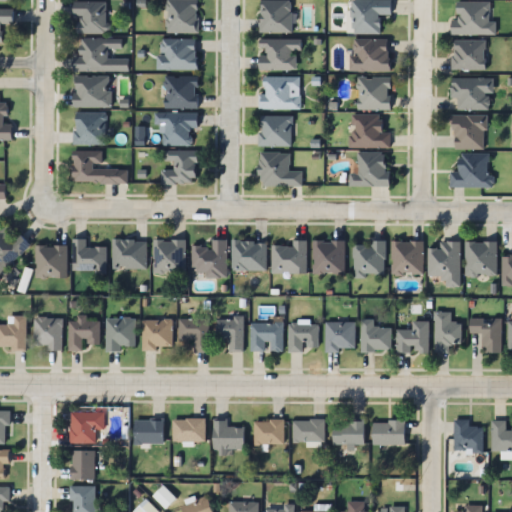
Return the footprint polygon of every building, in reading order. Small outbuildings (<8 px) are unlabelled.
[(166,0),(166,34),(197,34),(197,0),(166,0)] [(390,0),(351,0),(351,34),(379,34),(379,16),(390,16),(390,0)] [(291,1),(259,1),(259,34),(291,34),(291,1)] [(495,22),(488,22),(488,2),(455,1),(455,20),(450,20),(450,35),(495,35),(495,22)] [(107,2),(73,2),(73,34),(107,34),(107,2)] [(0,25),(11,25),(11,10),(0,9),(0,25)] [(128,72),(128,59),(107,59),(107,49),(120,49),(120,39),(78,39),(78,57),(72,57),(72,72),(128,72)] [(388,39),(352,39),(352,71),(388,71),(388,39)] [(195,40),(158,40),(158,71),(195,71),(195,40)] [(296,71),(296,52),(300,52),(300,40),(259,40),(258,70),(296,71)] [(484,71),(484,41),(451,41),(451,71),(484,71)] [(109,109),(110,77),(73,77),(72,108),(109,109)] [(197,109),(197,78),(164,78),(164,109),(197,109)] [(299,109),(299,78),(260,78),(260,109),(299,109)] [(389,78),(357,78),(357,111),(389,111),(389,78)] [(492,79),(450,79),(450,99),(457,99),(457,110),(491,111),(492,79)] [(5,104),(0,104),(0,142),(11,142),(11,125),(5,125),(5,104)] [(105,146),(105,113),(73,113),(73,146),(105,146)] [(193,131),(196,131),(196,115),(163,115),(163,146),(193,146),(193,131)] [(380,115),(350,115),(350,148),(389,148),(389,134),(380,134),(380,115)] [(485,149),(485,116),(451,116),(451,149),(485,149)] [(258,147),(290,147),(290,117),(258,117),(258,147)] [(195,151),(163,152),(163,162),(172,162),(173,171),(160,171),(161,185),(196,185),(195,151)] [(100,152),(72,152),(72,184),(127,184),(127,170),(100,170),(100,152)] [(386,188),(386,153),(358,153),(358,175),(349,175),(349,188),(386,188)] [(300,187),(300,173),(288,173),(288,154),(259,154),(259,187),(300,187)] [(449,172),(449,188),(489,188),(489,154),(457,154),(457,173),(449,172)] [(0,224),(0,269),(3,272),(29,244),(17,233),(16,235),(2,222),(0,224)] [(106,247),(86,247),(86,238),(72,238),(72,271),(106,271),(106,247)] [(112,240),(112,269),(146,269),(146,240),(112,240)] [(185,273),(185,240),(153,240),(153,273),(185,273)] [(211,247),(192,246),(192,275),(226,276),(226,240),(211,240),(211,247)] [(265,271),(265,241),(231,241),(231,271),(265,271)] [(270,274),(306,274),(306,241),(290,241),(290,245),(270,245),(270,274)] [(344,241),(312,241),(312,274),(344,274),(344,241)] [(369,245),(353,245),(353,278),(384,278),(384,242),(369,242),(369,245)] [(391,276),(422,276),(422,242),(391,242),(391,276)] [(496,243),(465,242),(465,276),(495,277),(496,243)] [(459,287),(459,243),(439,243),(439,249),(427,249),(427,276),(442,276),(442,287),(459,287)] [(66,245),(35,245),(35,278),(66,278),(66,245)] [(511,256),(501,256),(501,284),(511,284),(511,256)] [(433,353),(449,353),(449,344),(460,344),(460,322),(450,322),(450,312),(433,312),(433,353)] [(0,324),(0,350),(26,350),(26,316),(7,316),(7,324),(0,324)] [(243,352),(243,317),(216,317),(216,342),(227,342),(227,352),(243,352)] [(33,318),(33,349),(61,349),(62,318),(33,318)] [(135,347),(135,318),(105,318),(105,351),(120,351),(120,347),(135,347)] [(193,352),(207,352),(207,319),(178,319),(178,339),(193,339),(193,352)] [(390,351),(390,328),(373,328),(373,320),(361,319),(360,351),(390,351)] [(467,319),(500,320),(500,355),(481,355),(482,335),(467,335),(467,319)] [(83,350),(83,345),(99,345),(99,320),(67,320),(67,350),(83,350)] [(141,349),(171,349),(171,320),(141,320),(141,349)] [(354,351),(354,322),(325,322),(325,351),(354,351)] [(427,353),(427,322),(411,322),(411,330),(396,330),(396,353),(427,353)] [(282,323),(250,323),(250,351),(264,351),(264,342),(268,342),(268,352),(282,352),(282,323)] [(317,348),(317,324),(287,324),(287,352),(301,352),(301,348),(317,348)] [(9,410),(0,410),(0,443),(9,443),(9,410)] [(104,429),(104,412),(72,412),(72,443),(96,443),(96,429),(104,429)] [(163,443),(163,419),(135,419),(135,443),(163,443)] [(204,419),(172,419),(172,442),(204,442),(204,419)] [(226,420),(211,420),(211,451),(243,451),(243,427),(226,427),(226,420)] [(323,442),(323,420),(292,420),(292,442),(323,442)] [(363,445),(363,420),(348,420),(348,425),(332,425),(332,445),(363,445)] [(468,420),(453,420),(453,452),(482,452),(482,427),(468,427),(468,420)] [(283,421),(254,421),(254,444),(283,444),(283,421)] [(404,445),(404,421),(372,421),(372,445),(404,445)] [(505,421),(491,421),(491,451),(511,451),(511,429),(505,429),(505,421)] [(0,450),(0,482),(10,482),(10,450),(0,450)] [(72,478),(94,478),(94,450),(72,450),(72,478)] [(95,511),(95,486),(72,486),(72,511),(95,511)] [(0,511),(3,511),(3,502),(10,502),(10,487),(0,487),(0,511)] [(180,504),(182,511),(210,511),(207,498),(180,504)] [(337,511),(366,511),(366,501),(347,501),(347,511),(337,511)] [(257,511),(257,502),(229,502),(229,511),(257,511)]
